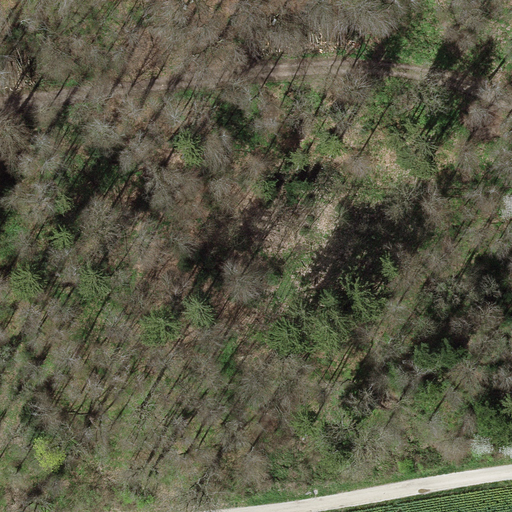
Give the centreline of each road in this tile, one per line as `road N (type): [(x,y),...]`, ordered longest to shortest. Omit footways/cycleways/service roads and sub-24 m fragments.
road 1 (track): [(0,106),(402,70),(511,109)]
road 2 (track): [(256,511),(511,475)]
